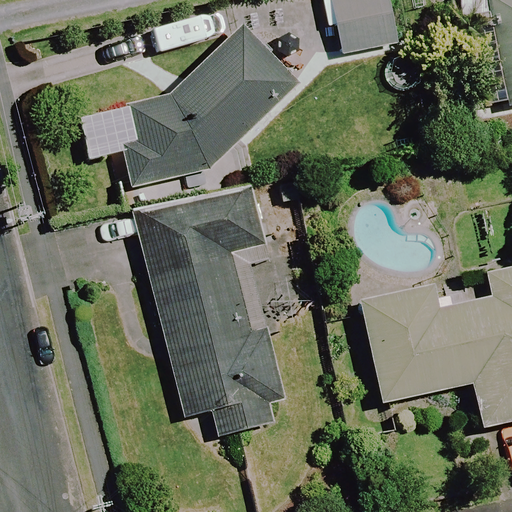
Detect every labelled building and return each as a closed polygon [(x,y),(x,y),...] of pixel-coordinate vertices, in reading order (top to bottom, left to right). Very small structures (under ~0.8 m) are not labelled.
[(318,0),(325,33),(331,32),(337,60),(399,47),(389,0),(318,0)] [(511,0),(500,0),(493,1),(500,67),(478,69),(482,110),(511,107),(511,0)] [(115,112),(131,193),(207,177),(295,88),(242,35),(179,99),(115,112)] [(262,264),(245,192),(132,219),(180,424),(208,417),(214,442),(285,425),(264,335),(248,268),(262,264)] [(511,427),(511,271),(483,277),(488,302),(436,313),(431,290),(357,306),(378,408),(470,390),(479,434),(511,427)]
